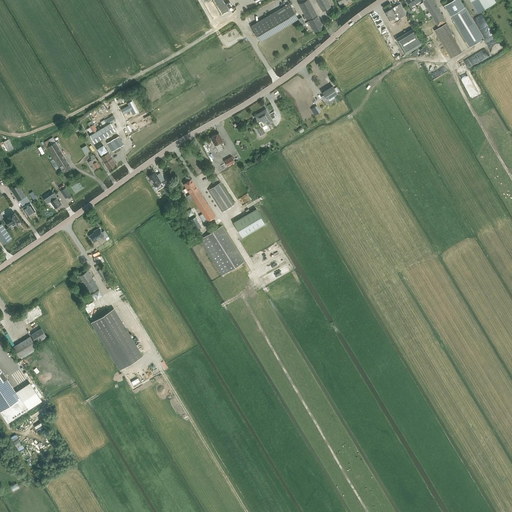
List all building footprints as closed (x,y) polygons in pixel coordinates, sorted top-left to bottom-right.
[(308,0),(306,0),(299,4),(314,32),(323,27),(308,0)] [(327,0),(316,0),(323,11),(331,7),(327,0)] [(438,26),(446,21),(433,0),(424,0),(423,1),(424,2),(420,4),(423,10),(427,7),(438,26)] [(470,47),(484,39),(460,0),(453,0),(445,5),(470,47)] [(470,0),(471,1),(473,0),(480,11),(496,1),(495,0),(470,0)] [(298,19),(289,3),(251,26),(260,41),(298,19)] [(386,12),(391,22),(406,14),(400,4),(386,12)] [(434,31),(451,59),(462,52),(451,33),(452,32),(447,23),(434,31)] [(405,55),(424,43),(415,27),(396,39),(405,55)] [(324,95),(321,96),(324,101),(327,99),(328,98),(330,101),(334,98),(333,95),(337,93),(337,92),(333,87),(333,86),(323,93),(324,95)] [(128,105),(121,109),(124,113),(131,110),(133,114),(137,111),(132,101),(127,103),(128,105)] [(316,106),(311,109),(315,115),(320,112),(316,106)] [(264,110),(254,116),(256,118),(255,118),(256,120),(257,119),(261,127),(273,120),(272,119),(275,117),(274,114),(275,113),(274,111),(269,114),(267,111),(266,112),(264,111),(264,110)] [(92,121),(88,123),(90,127),(94,133),(98,130),(94,125),(92,121)] [(94,133),(90,135),(94,143),(114,130),(110,123),(98,130),(94,133)] [(223,140),(219,133),(211,137),(215,145),(215,144),(219,151),(223,149),(219,142),(223,140)] [(112,151),(124,145),(119,136),(108,143),(112,151)] [(53,137),(45,142),(63,172),(71,167),(53,137)] [(9,139),(5,141),(9,150),(14,148),(9,139)] [(108,151),(104,144),(97,149),(101,155),(108,151)] [(109,169),(116,165),(108,152),(101,157),(109,169)] [(93,169),(100,166),(93,155),(91,157),(91,158),(91,160),(89,162),(93,169)] [(227,166),(235,162),(232,156),(224,161),(227,166)] [(155,172),(148,177),(154,186),(155,186),(157,190),(164,186),(161,182),(161,181),(164,179),(160,173),(157,175),(155,172)] [(204,223),(215,216),(192,179),(184,184),(190,194),(187,196),(189,200),(193,198),(203,213),(199,215),(204,223)] [(220,182),(208,190),(222,211),(234,204),(220,182)] [(24,207),(23,208),(28,216),(35,211),(18,184),(11,189),(18,201),(20,200),(24,207)] [(66,198),(71,195),(66,188),(61,191),(66,198)] [(53,193),(44,199),(47,203),(51,201),(55,208),(61,204),(60,202),(59,202),(53,193)] [(242,237),(265,224),(256,209),(233,222),(242,237)] [(13,225),(19,221),(15,213),(8,217),(9,218),(5,220),(8,225),(12,223),(13,225)] [(201,227),(195,217),(188,221),(194,231),(201,227)] [(1,223),(0,223),(0,238),(4,244),(12,239),(1,223)] [(222,276),(244,261),(222,226),(199,240),(222,276)] [(104,239),(108,237),(104,231),(101,232),(99,228),(95,231),(96,232),(93,234),(92,233),(90,234),(90,235),(89,236),(94,243),(102,237),(104,239)] [(101,269),(97,271),(104,281),(103,281),(105,284),(108,282),(106,279),(107,278),(101,269)] [(91,292),(99,287),(87,271),(80,276),(90,290),(88,291),(89,293),(91,292)] [(97,299),(103,295),(99,290),(93,293),(97,299)] [(120,369),(142,356),(113,309),(92,322),(120,369)] [(42,338),(46,335),(41,328),(32,334),(37,343),(43,339),(42,338)] [(34,351),(33,349),(36,347),(30,336),(13,347),(20,357),(21,359),(34,351)] [(0,368),(0,412),(7,422),(7,423),(15,418),(17,416),(18,416),(42,400),(30,382),(15,392),(0,368)]
